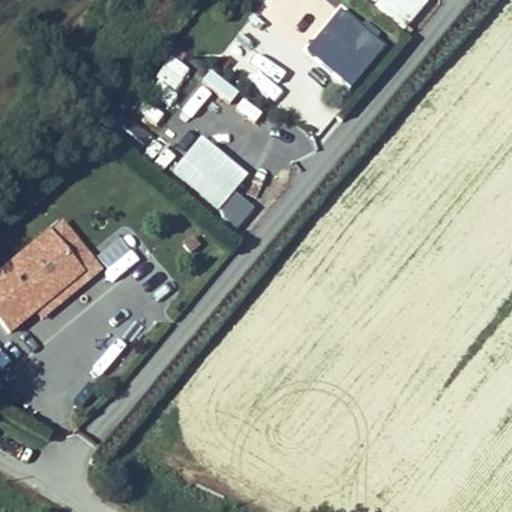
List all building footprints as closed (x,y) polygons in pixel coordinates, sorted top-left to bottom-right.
[(402,36),(429,2),(426,0),(380,0),(371,12),(402,36)] [(338,12),(302,54),(349,94),(385,52),(338,12)] [(253,79),(265,46),(235,35),(223,67),(253,79)] [(177,148),(196,123),(183,114),(165,139),(177,148)] [(254,212),(233,195),(246,180),(199,140),(167,177),(234,234),(254,212)] [(49,236),(0,275),(0,322),(9,334),(81,275),(49,236)] [(111,370),(132,346),(121,337),(100,360),(111,370)]
